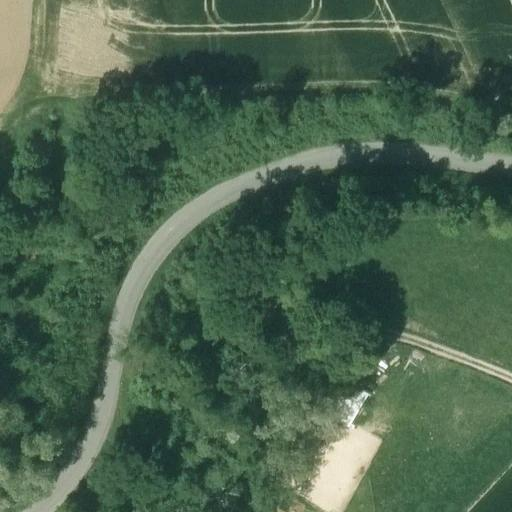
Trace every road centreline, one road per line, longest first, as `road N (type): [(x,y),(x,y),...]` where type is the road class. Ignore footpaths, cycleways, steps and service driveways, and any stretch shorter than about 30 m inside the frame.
road 1 (tertiary): [(511,172),(350,156),(216,198),(173,232),(144,273),(124,312),(90,459),(39,511)]
road 2 (track): [(511,115),(406,90),(301,98),(235,120),(172,93),(142,117),(36,76),(40,0)]
